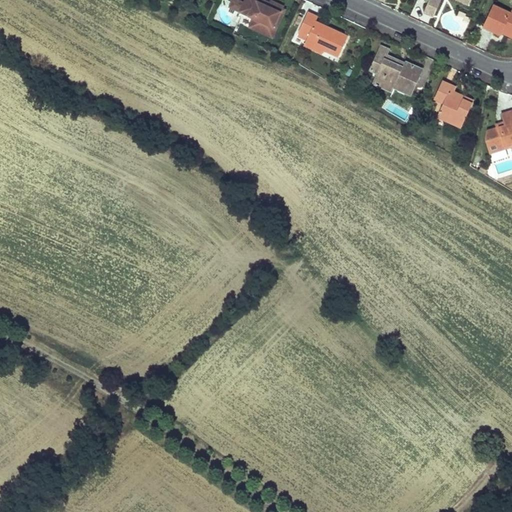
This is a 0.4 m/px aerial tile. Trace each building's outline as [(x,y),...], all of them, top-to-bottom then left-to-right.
[(240,0),(233,0),(231,6),(255,17),(251,26),(274,36),(278,27),(276,26),(282,11),(265,3),(266,0),(246,0),(246,2),(240,0)] [(266,0),(265,3),(282,11),(286,3),(278,0),(270,0),(270,1),(268,0),(266,0)] [(436,0),(424,0),(420,11),(425,13),(429,15),(436,0)] [(511,33),(511,15),(488,4),(479,25),(487,29),(496,33),(496,31),(498,27),(511,33)] [(285,12),(282,11),(276,26),(278,27),(285,12)] [(318,15),(310,11),(301,32),(309,36),(307,39),(315,43),(313,48),(325,53),(327,49),(339,55),(348,34),(340,31),(332,27),(330,31),(322,28),(324,23),(316,20),(318,15)] [(511,38),(511,33),(498,27),(496,31),(511,38)] [(305,44),(313,48),(315,43),(307,39),(305,44)] [(379,44),(378,48),(389,53),(391,49),(379,44)] [(410,92),(421,66),(405,59),(403,66),(393,62),(396,56),(393,54),(389,53),(378,48),(373,60),(381,64),(378,72),(376,77),(384,81),(382,86),(393,91),(395,86),(410,92)] [(403,66),(405,59),(396,56),(393,62),(403,66)] [(381,64),(373,60),(369,69),(378,72),(381,64)] [(373,83),(382,86),(384,81),(376,77),(373,83)] [(443,101),(437,115),(460,125),(472,99),(463,95),(462,99),(451,94),(452,90),(454,87),(448,84),(442,81),(434,97),(443,101)] [(462,99),(463,95),(452,90),(451,94),(462,99)] [(511,112),(511,110),(505,112),(499,114),(501,119),(503,125),(494,128),(486,131),(484,142),(490,155),(511,147),(511,112)] [(503,125),(501,119),(492,123),(494,128),(503,125)]
